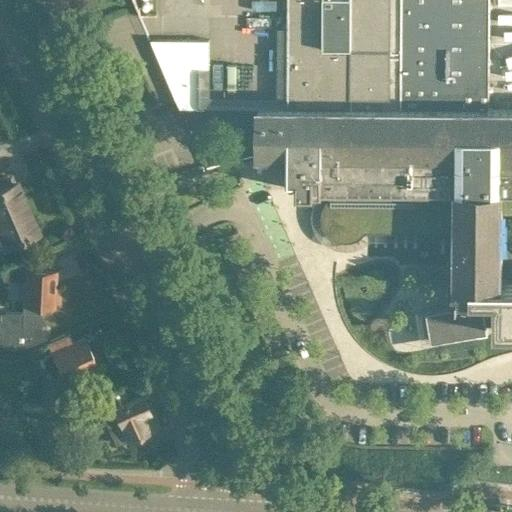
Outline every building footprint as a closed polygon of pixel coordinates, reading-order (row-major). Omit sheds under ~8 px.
[(511,107),(488,108),(489,0),(134,0),(141,14),(157,14),(157,13),(141,13),(135,0),(287,0),(287,46),(277,46),(277,66),(287,66),(286,106),(198,105),(199,68),(209,68),(209,39),(151,38),(177,101),(180,107),(181,106),(258,107),(258,123),(250,123),(250,138),(258,138),(258,154),(287,154),(287,176),(287,177),(287,178),(288,179),(288,180),(289,181),(290,182),(292,182),(293,182),(296,183),(296,190),(323,190),(318,195),(326,200),(322,207),(321,215),(322,223),(325,229),(326,230),(331,236),(338,239),(346,240),(354,239),(361,236),(366,230),(368,230),(456,231),(455,282),(472,282),(473,302),(426,310),(431,341),(488,331),(487,324),(495,324),(495,326),(511,326),(511,107)] [(0,233),(5,244),(14,240),(38,230),(16,181),(10,183),(6,176),(0,178),(0,233)] [(24,258),(0,268),(0,272),(3,280),(24,281),(22,312),(5,312),(5,323),(0,322),(0,347),(19,348),(45,337),(46,326),(41,326),(42,306),(54,307),(56,270),(29,269),(24,258)] [(47,343),(51,351),(45,354),(43,359),(48,368),(52,371),(58,368),(63,379),(96,364),(84,336),(71,342),(67,334),(47,343)] [(57,381),(44,387),(49,396),(61,390),(57,381)] [(100,406),(111,401),(107,391),(85,401),(83,401),(88,412),(100,406)] [(145,419),(151,416),(142,394),(114,406),(119,418),(107,423),(115,442),(127,436),(128,438),(149,429),(145,419)]
